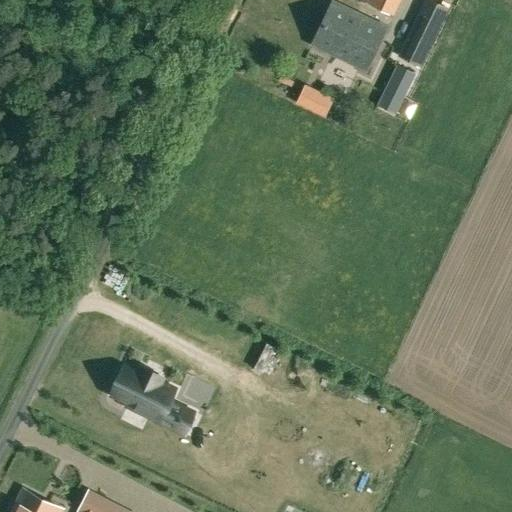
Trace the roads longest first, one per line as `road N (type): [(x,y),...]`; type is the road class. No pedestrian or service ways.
road 1 (unclassified): [(0,443),(210,0)]
road 2 (track): [(23,0),(171,81)]
